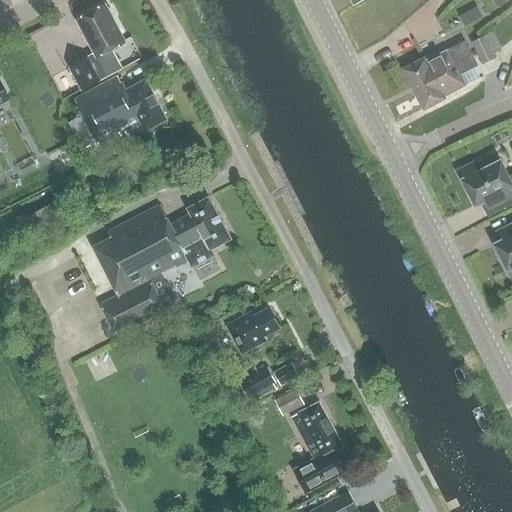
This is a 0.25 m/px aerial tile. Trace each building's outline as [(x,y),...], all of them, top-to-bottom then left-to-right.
[(352,12),(364,5),(361,0),(347,0),(349,3),(347,4),(352,12)] [(80,91),(107,77),(122,69),(112,50),(125,43),(113,19),(114,16),(110,9),(107,8),(105,5),(76,20),(93,52),(67,66),(80,91)] [(470,42),(481,64),(493,59),(490,54),(500,50),(491,31),(470,42)] [(454,65),(471,56),(463,42),(425,62),(423,58),(402,70),(413,92),(456,70),(454,65)] [(456,70),(413,92),(423,110),(444,99),(443,97),(465,85),(459,74),(476,66),(471,56),(454,65),(456,70)] [(146,131),(167,120),(146,80),(125,91),(116,78),(75,100),(100,147),(114,139),(112,134),(139,120),(146,131)] [(0,104),(9,100),(0,82),(0,104)] [(474,205),(480,202),(487,217),(511,204),(511,174),(507,177),(499,161),(477,173),(472,164),(457,171),(474,205)] [(219,270),(212,257),(213,256),(210,250),(231,240),(209,198),(187,209),(190,215),(170,224),(161,206),(107,233),(109,240),(93,248),(118,297),(100,305),(116,336),(164,311),(148,280),(187,260),(191,267),(193,266),(200,280),(219,270)] [(67,225),(54,201),(24,217),(36,241),(67,225)] [(511,222),(510,223),(494,231),(499,242),(494,244),(511,278),(511,222)] [(265,337),(279,330),(268,309),(254,316),(251,312),(227,325),(242,354),(267,341),(265,337)] [(273,401),(281,416),(302,404),(294,389),(273,401)] [(306,492),(345,471),(334,451),(342,447),(319,404),(292,418),(315,460),(294,471),(306,492)] [(347,511),(338,495),(309,511),(347,511)]
